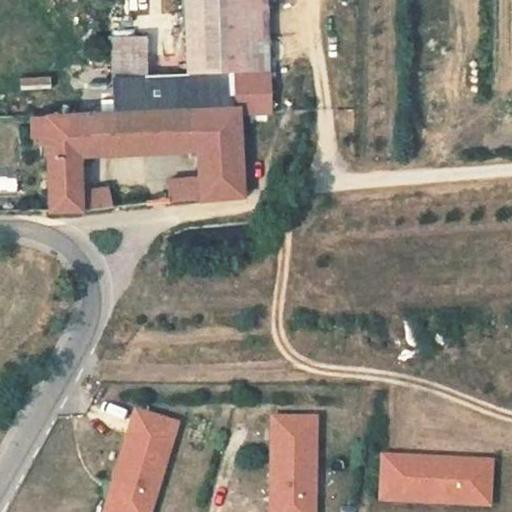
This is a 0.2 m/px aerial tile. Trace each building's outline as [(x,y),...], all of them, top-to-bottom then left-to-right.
[(253,0),(170,0),(174,70),(255,66),(253,0)] [(425,94),(460,93),(458,28),(422,29),(425,94)] [(86,36),(87,73),(123,73),(121,35),(86,36)] [(257,111),(255,66),(174,70),(123,73),(87,73),(89,112),(217,103),(219,112),(257,111)] [(23,118),(25,140),(28,211),(58,209),(58,191),(57,156),(180,148),(182,182),(183,200),(227,194),(219,112),(217,103),(89,112),(23,118)] [(10,141),(25,140),(23,118),(9,119),(10,141)] [(0,192),(15,193),(15,178),(0,176),(0,192)] [(151,204),(183,200),(182,182),(150,184),(151,204)] [(110,186),(92,186),(92,209),(110,209),(110,186)] [(87,208),(86,191),(58,191),(58,209),(87,208)] [(150,511),(176,426),(134,413),(103,511),(150,511)] [(314,511),(315,420),(271,420),(271,511),(314,511)] [(382,456),(379,505),(490,509),(492,461),(382,456)]
